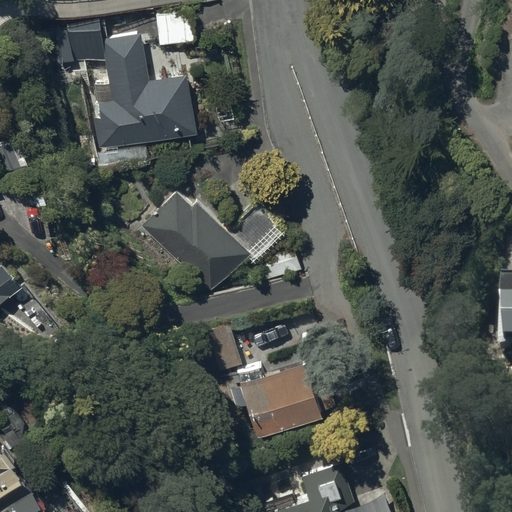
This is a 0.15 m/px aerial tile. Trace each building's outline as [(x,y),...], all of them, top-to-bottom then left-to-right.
[(193,4),(157,6),(159,37),(195,35),(193,4)] [(148,73),(141,23),(107,28),(105,10),(68,16),(69,21),(44,24),(49,61),(106,53),(109,76),(95,78),(98,97),(96,98),(97,109),(94,110),(99,142),(103,142),(104,149),(119,147),(118,139),(125,138),(125,140),(141,138),(140,134),(198,125),(189,67),(148,73)] [(177,179),(140,218),(211,285),(248,247),(253,252),(286,216),(258,190),(231,219),(197,187),(191,193),(177,179)] [(295,237),(256,250),(266,277),(304,265),(295,237)] [(0,294),(25,275),(4,247),(0,249),(0,294)] [(240,358),(229,317),(190,328),(201,368),(240,358)] [(248,398),(258,430),(336,406),(330,385),(317,389),(306,354),(239,374),(240,376),(219,383),(226,405),(248,398)] [(0,511),(91,511),(95,510),(68,476),(52,488),(13,439),(16,437),(7,425),(2,429),(0,426),(0,511)] [(232,511),(321,511),(318,501),(336,494),(337,497),(354,490),(341,456),(304,470),(309,484),(232,511)]
